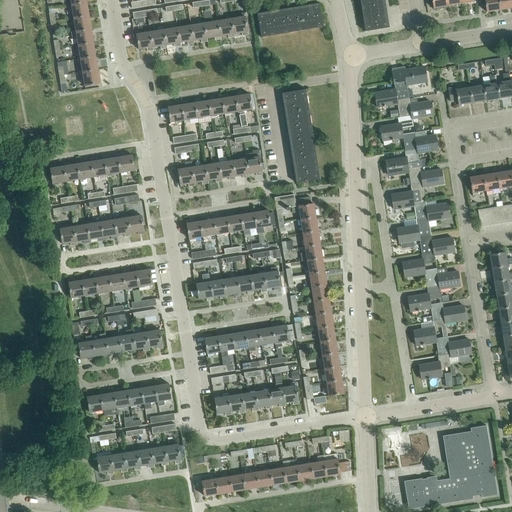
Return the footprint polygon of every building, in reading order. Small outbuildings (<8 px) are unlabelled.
[(7,0),(12,26),(24,25),(20,0),(7,0)] [(146,6),(144,0),(131,2),(132,9),(146,6)] [(360,0),(365,31),(390,27),(385,0),(360,0)] [(447,6),(446,0),(432,0),(433,8),(447,6)] [(498,0),(484,0),(487,12),(500,9),(498,0)] [(511,0),(498,0),(500,9),(511,7),(511,0)] [(89,15),(87,2),(72,4),(74,18),(89,15)] [(323,27),(319,3),(257,13),(261,37),(323,27)] [(148,17),(147,10),(133,12),(134,19),(148,17)] [(91,29),(89,15),(74,18),(76,31),(91,29)] [(245,16),(232,19),(235,37),(234,34),(242,33),(242,36),(248,35),(245,16)] [(235,37),(232,19),(218,21),(221,39),(221,36),(228,35),(229,38),(235,37)] [(221,39),(218,21),(204,23),(207,41),(208,41),(207,39),(215,37),(215,40),(221,39)] [(207,41),(204,23),(191,25),(194,44),(194,41),(201,40),(202,42),(207,41)] [(194,44),(191,25),(177,28),(180,46),(181,46),(180,43),(188,42),(188,45),(194,44)] [(167,48),(164,30),(163,26),(156,27),(157,31),(150,32),(153,50),(154,50),(153,47),(161,46),(161,49),(167,48)] [(153,50),(150,32),(149,32),(148,27),(142,28),(143,33),(136,34),(139,50),(147,48),(147,51),(153,50)] [(180,46),(177,28),(164,30),(167,48),(167,45),(174,44),(174,47),(180,46)] [(93,42),(91,29),(76,31),(72,32),(73,37),(77,37),(78,45),(93,42)] [(96,56),(93,42),(78,45),(74,45),(75,51),(79,51),(81,58),(96,56)] [(98,70),(96,56),(81,58),(79,58),(79,65),(81,64),(83,72),(98,70)] [(427,81),(425,66),(405,70),(404,66),(392,68),(394,83),(406,81),(406,85),(414,83),(415,87),(420,86),(420,82),(427,81)] [(100,83),(98,70),(83,72),(85,86),(100,83)] [(511,96),(511,90),(510,81),(509,73),(503,74),(504,82),(497,83),(499,98),(511,96)] [(499,98),(497,83),(495,75),(489,76),(490,84),(483,85),(486,101),(499,98)] [(407,90),(406,85),(406,81),(394,83),(395,89),(375,92),(377,107),(397,104),(397,100),(409,98),(408,97),(407,90)] [(486,101),(483,85),(470,87),(472,103),(486,101)] [(472,103),(470,87),(456,89),(456,87),(448,88),(450,101),(458,100),(459,105),(472,103)] [(282,93),(292,160),(296,183),(320,179),(306,89),(282,93)] [(241,92),(235,93),(238,111),(252,109),(250,94),(242,95),(241,92)] [(238,111),(235,93),(235,96),(228,97),(228,94),(222,95),(225,113),(238,111)] [(225,113),(222,95),(222,98),(215,99),(214,96),(208,97),(211,116),(225,113)] [(211,116),(208,97),(208,100),(201,101),(201,99),(195,100),(198,118),(211,116)] [(432,116),(430,101),(410,104),(409,98),(397,100),(397,104),(400,117),(411,115),(412,119),(432,116)] [(198,118),(195,100),(194,100),(195,102),(187,103),(187,101),(181,102),(184,120),(198,118)] [(184,120),(181,102),(181,104),(174,106),(174,103),(167,104),(170,122),(184,120)] [(246,114),(240,115),(242,126),(248,125),(246,114)] [(413,126),(412,119),(411,115),(400,117),(398,118),(399,123),(380,126),(383,141),(402,138),(402,134),(403,134),(402,128),(413,126)] [(435,135),(415,138),(414,132),(403,134),(402,134),(402,138),(405,151),(417,149),(418,153),(438,150),(435,135)] [(187,142),(186,135),(173,137),(174,144),(187,142)] [(186,152),(185,146),(174,148),(175,154),(186,152)] [(419,161),(418,153),(417,149),(405,151),(406,157),(386,160),(388,175),(408,172),(407,168),(409,168),(408,163),(419,161)] [(134,170),(133,160),(132,155),(124,156),(124,153),(118,154),(121,172),(134,170)] [(263,175),(260,160),(259,153),(253,154),(254,157),(246,159),(248,174),(249,174),(256,173),(257,176),(263,175)] [(121,172),(118,154),(117,154),(118,157),(110,158),(110,155),(104,156),(107,175),(121,172)] [(248,174),(246,159),(245,155),(239,156),(240,160),(232,161),(235,176),(243,175),(243,178),(249,177),(249,174),(248,174)] [(107,175),(104,156),(104,159),(97,160),(97,158),(91,159),(94,177),(107,175)] [(94,177),(91,159),(90,159),(91,161),(83,162),(83,160),(77,161),(80,179),(94,177)] [(80,179),(77,161),(77,163),(70,165),(69,162),(63,163),(66,181),(80,179)] [(235,176),(232,161),(219,163),(221,178),(222,178),(229,177),(229,180),(236,179),(235,176)] [(66,181),(63,163),(64,166),(56,167),(56,164),(50,165),(53,183),(66,181)] [(221,178),(219,163),(205,165),(208,181),(215,179),(216,182),(222,181),(222,178),(221,178)] [(192,167),(191,164),(185,165),(186,168),(178,169),(180,185),(188,184),(189,186),(195,186),(194,183),(192,167)] [(208,181),(205,165),(192,167),(194,183),(202,182),(202,184),(208,183),(208,181)] [(420,168),(420,167),(409,168),(407,168),(408,172),(409,179),(410,185),(422,183),(423,187),(443,184),(441,169),(421,172),(420,168)] [(511,185),(511,179),(510,171),(497,173),(499,188),(500,191),(506,190),(505,187),(511,185)] [(499,188),(497,173),(483,175),(486,190),(486,194),(493,193),(492,189),(499,188)] [(486,190),(483,175),(470,177),(473,196),(479,195),(479,191),(486,190)] [(425,200),(423,187),(422,183),(410,185),(411,191),(391,194),(394,209),(413,206),(413,202),(425,200)] [(137,184),(126,186),(127,193),(138,191),(137,184)] [(296,206),(295,199),(294,194),(274,197),(276,209),(281,208),(287,207),(287,208),(290,207),(291,207),(296,206)] [(138,195),(127,197),(128,203),(139,201),(138,195)] [(316,217),(314,203),(311,204),(310,196),(295,199),(296,206),(291,207),(292,213),(300,212),(301,219),(316,217)] [(449,217),(446,203),(426,206),(425,200),(413,202),(413,206),(416,219),(428,217),(429,221),(449,217)] [(260,208),(254,209),(254,212),(255,212),(257,228),(258,234),(264,233),(263,227),(271,226),(269,210),(261,211),(260,208)] [(255,212),(254,212),(247,213),(247,211),(240,212),(241,214),(244,230),(257,228),(255,212)] [(241,214),(233,216),(233,213),(227,214),(227,216),(228,216),(230,232),(244,230),(241,214)] [(142,215),(128,217),(130,233),(131,233),(138,232),(138,234),(145,233),(142,215)] [(228,216),(227,216),(220,218),(219,215),(213,216),(214,219),(216,234),(230,232),(228,216)] [(130,233),(128,217),(114,220),(117,235),(124,234),(125,237),(131,235),(131,233),(130,233)] [(214,219),(206,220),(206,217),(200,218),(200,221),(203,236),(216,234),(214,219)] [(316,217),(301,219),(297,220),(298,226),(302,225),(303,233),(318,231),(316,217)] [(431,234),(429,221),(428,217),(416,219),(417,225),(397,228),(399,243),(419,240),(418,236),(431,234)] [(200,221),(193,222),(192,219),(186,220),(189,239),(189,238),(190,242),(196,241),(196,237),(203,236),(200,221)] [(90,239),(87,224),(87,220),(81,221),(82,225),(74,226),(76,242),(84,240),(84,243),(90,242),(90,239)] [(117,235),(114,220),(101,222),(103,237),(111,236),(111,239),(117,238),(117,235)] [(103,237),(101,222),(87,224),(90,239),(97,238),(98,241),(104,240),(103,237)] [(76,242),(74,226),(60,228),(62,244),(70,243),(71,245),(77,244),(76,242)] [(320,244),(318,231),(303,233),(305,246),(320,244)] [(432,240),(431,234),(418,236),(419,240),(421,253),(434,251),(434,255),(455,252),(452,237),(432,240)] [(322,258),(320,244),(305,246),(307,260),(322,258)] [(273,258),(280,257),(279,249),(272,250),(273,258)] [(203,257),(202,251),(191,253),(192,259),(203,257)] [(435,262),(434,255),(434,251),(421,253),(422,259),(402,262),(405,277),(424,274),(424,270),(436,268),(425,270),(424,264),(435,262)] [(510,259),(506,260),(505,252),(489,254),(492,268),(507,266),(511,265),(510,259)] [(325,271),(322,258),(307,260),(303,260),(304,267),(308,266),(309,274),(325,271)] [(205,268),(204,261),(193,263),(194,269),(205,268)] [(511,271),(508,273),(507,266),(492,268),(494,282),(509,279),(511,278),(511,271)] [(142,267),(136,268),(136,271),(139,286),(140,290),(146,289),(145,285),(153,284),(150,269),(142,270),(142,267)] [(278,271),(277,267),(271,268),(272,272),(264,273),(267,289),(267,288),(274,287),(275,290),(281,289),(278,271)] [(460,286),(458,271),(437,274),(436,268),(424,270),(424,274),(427,287),(439,285),(440,289),(460,286)] [(136,271),(129,272),(128,269),(122,270),(123,273),(125,289),(126,292),(132,291),(131,288),(139,286),(136,271)] [(123,273),(115,274),(115,271),(109,272),(109,275),(112,291),(125,289),(123,273)] [(240,293),(237,277),(236,271),(230,272),(231,278),(224,279),(226,295),(234,294),(234,296),(240,296),(240,293)] [(327,285),(325,271),(309,274),(312,287),(327,285)] [(267,289),(264,273),(251,275),(253,291),(261,289),(261,292),(267,291),(267,288),(267,289)] [(109,275),(102,276),(101,274),(95,275),(96,277),(98,293),(112,291),(109,275)] [(253,291),(251,275),(237,277),(240,293),(247,292),(248,294),(254,293),(253,291)] [(96,277),(88,279),(88,276),(82,277),(82,280),(85,295),(98,293),(96,277)] [(212,297),(210,282),(209,282),(208,276),(204,277),(204,282),(196,284),(199,299),(207,298),(207,301),(213,300),(213,297),(212,297)] [(82,280),(75,281),(74,278),(68,279),(71,297),(85,295),(82,280)] [(226,295),(224,279),(210,282),(212,297),(213,297),(220,296),(221,299),(227,298),(226,295)] [(511,293),(509,279),(494,282),(496,295),(511,293)] [(329,298),(327,285),(312,287),(314,301),(329,298)] [(441,298),(440,289),(439,285),(427,287),(428,293),(408,297),(410,311),(431,308),(430,304),(431,304),(430,300),(441,298)] [(511,306),(511,295),(511,293),(496,295),(498,309),(511,306)] [(155,298),(144,300),(145,307),(156,305),(155,298)] [(331,312),(329,298),(314,301),(316,314),(331,312)] [(443,308),(442,302),(431,304),(430,304),(431,308),(432,315),(433,320),(433,321),(445,319),(445,323),(466,320),(463,305),(443,308)] [(511,306),(498,309),(500,322),(511,320),(511,306)] [(157,309),(146,311),(147,317),(158,315),(157,309)] [(333,325),(331,312),(316,314),(318,328),(333,325)] [(434,328),(441,327),(443,337),(447,336),(445,323),(445,319),(433,321),(434,327),(413,331),(416,345),(435,342),(435,338),(436,338),(434,328)] [(511,320),(500,322),(503,336),(511,334),(511,320)] [(80,334),(78,322),(71,323),(73,335),(80,334)] [(278,323),(272,324),(272,327),(273,327),(275,342),(276,347),(282,346),(281,341),(289,340),(287,325),(286,324),(278,326),(278,323)] [(273,327),(272,327),(265,328),(264,325),(258,326),(259,329),(261,344),(275,342),(273,327)] [(335,339),(333,325),(318,328),(320,341),(335,339)] [(259,329),(251,330),(251,327),(245,328),(245,331),(248,347),(261,344),(259,329)] [(160,330),(146,332),(149,347),(157,346),(157,349),(163,348),(160,330)] [(245,331),(238,332),(237,330),(231,331),(232,333),(234,349),(248,347),(245,331)] [(149,347),(146,332),(133,334),(135,350),(136,350),(143,348),(143,351),(150,350),(149,347)] [(232,333),(224,334),(224,332),(218,333),(218,335),(221,351),(234,349),(232,333)] [(108,354),(106,338),(105,333),(99,334),(100,339),(92,341),(95,356),(102,355),(103,358),(109,357),(108,354)] [(135,350),(133,334),(119,336),(122,352),(129,351),(130,353),(136,352),(136,350),(135,350)] [(218,335),(211,337),(210,334),(204,335),(207,353),(208,353),(208,356),(213,356),(213,354),(214,354),(213,352),(221,351),(218,335)] [(511,348),(511,334),(503,336),(505,349),(511,348)] [(122,352),(119,336),(106,338),(108,354),(116,353),(116,355),(122,355),(122,352)] [(443,337),(436,338),(435,338),(435,342),(438,355),(448,354),(450,362),(458,361),(457,356),(471,354),(469,339),(448,342),(447,336),(443,337)] [(337,352),(335,339),(320,341),(322,355),(337,352)] [(95,356),(92,341),(78,343),(81,358),(89,357),(89,360),(95,359),(95,356)] [(340,366),(337,352),(322,355),(319,355),(320,361),(323,361),(325,368),(340,366)] [(450,366),(450,362),(448,354),(438,355),(439,361),(419,365),(421,379),(442,376),(440,368),(450,366)] [(221,372),(220,366),(209,368),(211,374),(221,372)] [(342,379),(340,366),(325,368),(327,382),(342,379)] [(223,383),(222,376),(211,378),(212,384),(223,383)] [(310,384),(308,376),(303,377),(304,385),(311,384),(310,384)] [(344,393),(342,379),(327,382),(329,396),(344,393)] [(296,385),(295,381),(289,382),(290,386),(283,387),(286,406),(285,403),(293,402),(293,404),(299,403),(296,385)] [(160,382),(154,383),(155,385),(157,401),(171,399),(169,383),(161,384),(160,382)] [(286,406),(283,387),(282,383),(276,384),(276,388),(269,390),(272,408),(272,405),(279,404),(280,407),(286,406)] [(155,385),(147,387),(147,384),(141,385),(141,388),(144,403),(145,409),(152,408),(151,402),(157,401),(155,385)] [(313,398),(312,389),(311,384),(304,385),(307,399),(313,398)] [(141,388),(134,389),(133,386),(127,387),(128,390),(130,405),(144,403),(141,388)] [(128,390),(120,391),(120,388),(114,389),(114,392),(117,407),(130,405),(128,390)] [(114,392),(107,393),(106,390),(100,391),(101,394),(103,410),(117,407),(114,392)] [(272,408),(269,390),(255,392),(258,410),(259,410),(258,407),(266,406),(266,409),(272,408)] [(231,414),(228,396),(228,392),(222,393),(222,397),(214,398),(217,414),(225,413),(225,415),(231,414)] [(258,410),(255,392),(242,394),(245,412),(245,409),(252,408),(252,411),(258,410)] [(101,394),(93,395),(93,393),(87,394),(90,412),(103,410),(101,394)] [(242,394),(228,396),(231,414),(231,412),(238,410),(239,413),(245,412),(242,394)] [(173,413),(163,415),(164,421),(175,420),(174,413),(173,413)] [(175,424),(164,425),(166,432),(176,430),(175,424)] [(497,494),(486,425),(470,428),(471,431),(443,436),(450,478),(437,480),(436,476),(404,481),(409,509),(497,494)] [(353,429),(343,429),(343,441),(354,441),(353,429)] [(329,447),(328,441),(329,441),(328,436),(320,437),(321,442),(322,448),(329,447)] [(179,444),(165,446),(168,465),(168,464),(168,462),(175,461),(175,463),(182,462),(179,444)] [(168,465),(165,446),(151,448),(154,467),(154,464),(161,463),(162,465),(168,465)] [(154,467),(151,448),(138,451),(141,469),(141,466),(148,465),(148,468),(154,467)] [(141,469),(138,451),(124,453),(127,471),(127,468),(134,467),(135,470),(141,469)] [(127,471),(124,453),(110,455),(113,473),(114,473),(113,471),(121,469),(121,472),(127,471)] [(227,463),(226,453),(212,455),(212,460),(213,460),(221,459),(222,464),(227,463)] [(340,472),(338,459),(337,454),(331,455),(331,460),(324,461),(327,476),(340,474),(340,472)] [(113,473),(110,455),(97,457),(99,473),(107,471),(108,474),(113,473)] [(327,476),(324,461),(323,457),(317,458),(318,462),(311,463),(313,478),(327,476)] [(221,459),(213,460),(215,467),(222,466),(222,464),(221,459)] [(299,480),(297,465),(296,461),(290,462),(291,466),(283,467),(286,483),(299,480)] [(313,478),(311,463),(297,465),(299,480),(313,478)] [(286,483),(283,467),(283,464),(277,465),(278,468),(270,470),(272,485),(286,483)] [(256,472),(256,468),(250,469),(250,473),(243,474),(245,489),(259,487),(256,472)] [(270,470),(256,472),(259,487),(272,485),(270,470)] [(245,489),(243,474),(229,476),(232,491),(245,489)] [(215,479),(216,479),(215,475),(210,476),(210,479),(202,481),(204,496),(218,494),(215,479)] [(229,476),(216,479),(215,479),(218,494),(232,491),(229,476)]
